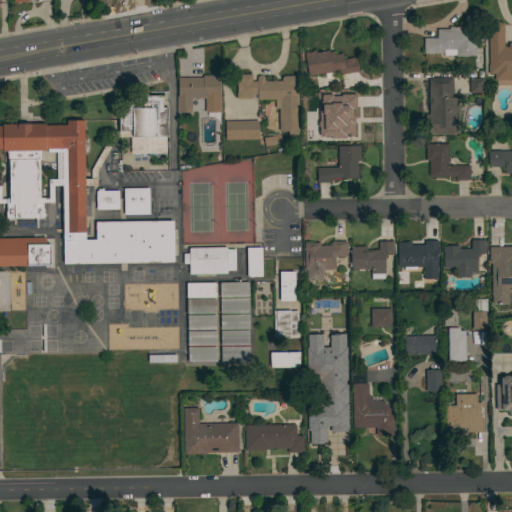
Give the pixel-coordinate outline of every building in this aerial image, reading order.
[(488,22),(500,22),(500,23),(503,23),(504,47),(508,47),(508,43),(511,43),(511,80),(494,80),(494,74),(488,74),(488,65),(489,65),(488,22)] [(423,38),(437,38),(437,29),(449,29),(448,27),(462,27),(462,25),(473,25),(473,46),(475,46),(475,56),(456,56),(456,55),(444,55),(444,53),(423,53),(423,38)] [(304,53),(307,52),(307,53),(313,52),(313,51),(315,51),(316,53),(329,51),(329,52),(333,51),(334,55),(342,54),(343,59),(356,57),(358,71),(340,75),(339,71),(334,72),(335,77),(325,79),(324,73),(308,76),(304,53)] [(203,78),(202,76),(219,75),(220,97),(202,98),(202,99),(191,100),(191,113),(177,113),(177,96),(178,96),(178,78),(203,78)] [(257,100),(257,94),(251,94),(251,98),(236,98),(236,93),(237,93),(237,82),(239,82),(239,75),(252,75),(252,81),(257,81),(257,77),(258,76),(262,75),(264,77),(264,80),(265,80),(265,81),(281,81),(281,78),(283,76),(293,76),(295,78),(295,81),(298,81),(299,135),(288,136),(288,131),(279,131),(279,99),(257,100)] [(452,78),(452,97),(458,97),(458,112),(456,112),(456,122),(458,122),(458,134),(425,134),(425,114),(428,114),(428,78),(452,78)] [(483,79),(483,93),(469,93),(469,79),(483,79)] [(130,154),(130,137),(131,137),(131,130),(119,131),(118,109),(124,109),(124,92),(148,92),(148,96),(159,96),(161,97),(162,98),(163,108),(167,108),(168,136),(165,136),(166,154),(130,154)] [(353,125),(360,125),(360,129),(359,129),(359,134),(360,138),(345,139),(345,136),(342,136),(342,127),(328,127),(328,113),(333,113),(333,93),(355,93),(355,97),(355,104),(355,108),(353,108),(353,125)] [(258,121),(258,139),(225,140),(225,121),(258,121)] [(0,126),(2,126),(2,124),(45,124),(45,125),(77,125),(77,127),(84,127),(85,232),(85,240),(95,240),(95,222),(173,221),(174,262),(63,264),(62,186),(53,186),(53,202),(43,202),(43,208),(44,208),(44,218),(6,219),(6,212),(6,203),(0,203),(0,126)] [(318,143),(303,143),(303,129),(318,129),(318,143)] [(131,131),(131,137),(130,137),(116,137),(97,171),(97,179),(96,179),(96,186),(85,186),(85,179),(91,179),(91,170),(112,132),(131,131)] [(280,135),(282,143),(264,146),(263,138),(280,135)] [(447,144),(448,166),(469,165),(470,180),(455,180),(455,177),(440,177),(440,178),(434,178),(434,177),(430,177),(430,176),(429,176),(428,160),(425,160),(425,144),(447,144)] [(360,146),(360,161),(357,161),(357,178),(349,178),(341,178),(341,179),(331,179),(331,183),(317,183),(317,168),(338,167),(337,146),(360,146)] [(501,151),(511,151),(511,177),(510,178),(510,174),(503,174),(503,167),(488,167),(488,151),(501,151)] [(149,188),(149,198),(151,198),(151,201),(149,201),(149,215),(123,215),(123,189),(149,188)] [(98,191),(97,189),(103,189),(103,191),(118,191),(118,209),(96,210),(95,191),(98,191)] [(0,265),(0,238),(26,238),(26,245),(49,244),(49,265),(0,265)] [(470,272),(470,277),(455,277),(455,268),(443,268),(443,253),(442,253),(442,246),(459,246),(459,249),(470,249),(470,240),(484,240),(485,253),(477,254),(477,272),(470,272)] [(304,243),(319,243),(319,246),(331,245),(331,242),(346,241),(346,257),(334,257),(335,269),(332,269),(333,273),(315,273),(315,269),(304,270),(304,243)] [(351,247),(366,247),(366,250),(378,250),(378,241),(392,241),(392,255),(387,255),(387,258),(384,258),(384,279),(371,279),(371,269),(351,270),(351,247)] [(421,266),(397,266),(397,242),(411,242),(411,244),(424,244),(424,241),(436,241),(436,279),(422,279),(421,266)] [(511,292),(507,292),(508,303),(491,304),(490,264),(488,264),(488,246),(511,246),(511,292)] [(189,274),(188,264),(183,264),(183,254),(188,254),(188,248),(226,247),(226,250),(234,249),(235,270),(227,271),(227,274),(189,274)] [(262,277),(247,277),(246,248),(261,247),(262,277)] [(279,272),(294,271),(294,301),(279,301),(279,272)] [(248,282),(248,297),(219,297),(219,282),(248,282)] [(215,283),(216,298),(186,298),(186,283),(215,283)] [(472,311),(474,311),(474,294),(486,293),(486,311),(487,311),(488,329),(472,329),(472,311)] [(248,298),(249,313),(220,314),(219,299),(248,298)] [(215,299),(216,313),(186,314),(186,299),(215,299)] [(338,308),(339,323),(307,324),(306,308),(338,308)] [(447,326),(443,326),(443,308),(457,308),(458,327),(459,327),(459,331),(464,331),(465,361),(448,361),(447,326)] [(391,327),(371,327),(370,309),(390,309),(391,327)] [(298,337),(274,338),(273,310),(290,310),(290,311),(297,311),(298,337)] [(249,314),(249,329),(220,329),(219,315),(249,314)] [(216,315),(216,329),(187,330),(187,315),(216,315)] [(249,330),(249,345),(220,346),(220,331),(249,330)] [(216,331),(216,345),(187,346),(187,331),(216,331)] [(433,336),(433,354),(402,355),(402,336),(433,336)] [(249,346),(249,361),(220,361),(220,347),(249,346)] [(216,347),(216,361),(187,362),(187,347),(216,347)] [(269,367),(269,352),(298,352),(298,367),(269,367)] [(320,354),(336,353),(336,371),(331,372),(331,374),(321,374),(320,354)] [(147,362),(147,355),(175,354),(175,362),(147,362)] [(425,370),(441,370),(441,391),(425,392),(425,370)] [(511,414),(510,413),(509,412),(507,412),(507,410),(495,411),(495,385),(500,385),(500,378),(502,378),(504,376),(508,376),(509,377),(511,377),(511,376),(511,375),(511,414)] [(352,384),(367,384),(368,396),(371,396),(371,401),(384,401),(384,406),(389,406),(389,414),(393,414),(393,435),(376,435),(375,428),(353,428),(352,384)] [(483,432),(445,432),(444,405),(455,405),(455,394),(476,394),(476,402),(482,402),(483,432)] [(307,437),(306,410),(330,409),(330,407),(345,407),(345,423),(334,423),(334,431),(332,431),(332,436),(307,437)] [(237,423),(238,452),(206,452),(206,454),(194,454),(194,455),(187,455),(187,454),(183,454),(183,408),(198,408),(198,423),(237,423)] [(295,425),(295,436),(303,436),(303,453),(287,453),(287,448),(271,448),(271,449),(244,450),(244,425),(295,425)]
